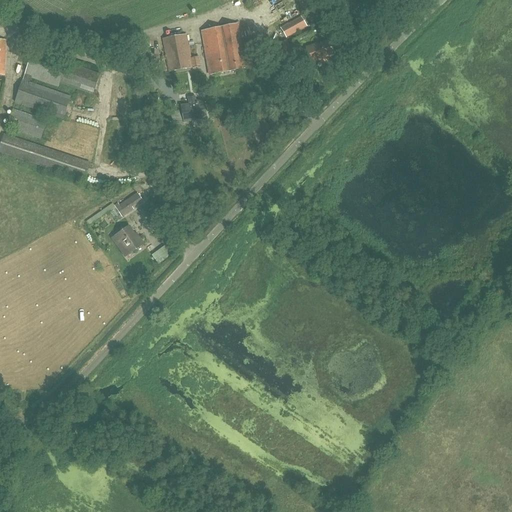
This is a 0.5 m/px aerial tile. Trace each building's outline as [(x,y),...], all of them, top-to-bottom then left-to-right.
[(306,26),(302,17),(281,29),(286,37),(306,26)] [(210,75),(244,68),(237,24),(202,31),(210,75)] [(192,68),(186,34),(163,39),(170,72),(192,68)] [(287,40),(277,44),(284,58),(293,54),(287,40)] [(311,63),(333,56),(328,40),(306,48),(311,63)] [(58,87),(59,84),(79,91),(92,95),(100,74),(67,63),(66,64),(33,52),(25,75),(15,102),(63,119),(71,97),(29,83),(31,77),(58,87)] [(148,95),(148,104),(159,104),(158,94),(148,95)] [(204,100),(196,101),(195,96),(187,97),(188,104),(181,106),(183,123),(207,119),(204,100)] [(7,128),(41,140),(47,121),(13,109),(7,128)] [(0,152),(84,180),(90,164),(4,135),(0,147),(0,152)] [(118,203),(114,206),(116,209),(110,213),(117,222),(134,210),(132,207),(143,200),(137,193),(119,206),(118,203)] [(143,244),(139,237),(137,239),(129,226),(111,239),(117,247),(122,243),(130,253),(143,244)]
